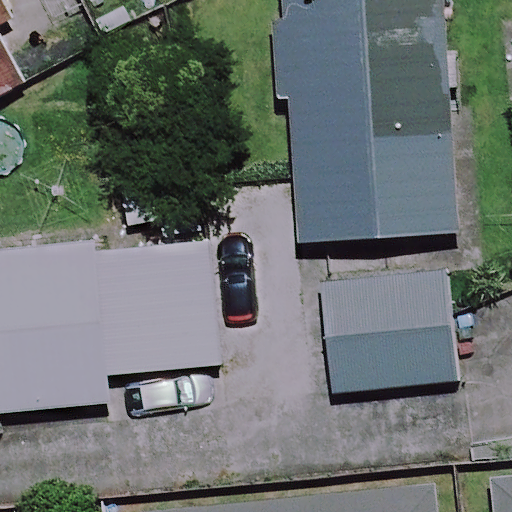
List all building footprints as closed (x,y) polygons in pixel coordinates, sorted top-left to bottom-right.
[(464,235),(447,0),(290,0),(308,246),(464,235)] [(0,17),(0,98),(35,81),(0,17)] [(223,367),(214,242),(0,257),(0,413),(111,406),(109,375),(223,367)] [(462,384),(452,273),(330,284),(340,395),(462,384)] [(445,511),(442,482),(159,511),(445,511)] [(511,511),(511,483),(501,485),(503,511),(511,511)]
